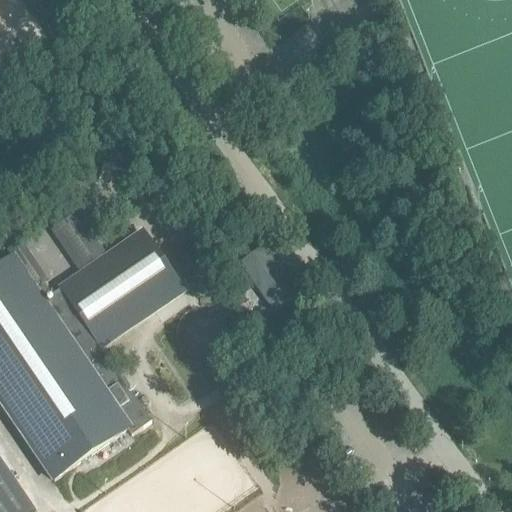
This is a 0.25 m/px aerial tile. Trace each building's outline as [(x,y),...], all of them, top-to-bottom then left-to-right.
[(56,235),(83,274),(103,260),(76,220),(56,235)] [(0,270),(0,407),(54,484),(126,434),(130,440),(150,426),(99,352),(182,294),(143,239),(50,304),(12,249),(4,255),(10,263),(0,270)] [(174,258),(201,297),(214,288),(187,249),(174,258)] [(293,299),(262,254),(242,268),(273,312),(293,299)] [(0,511),(34,511),(0,461),(0,511)]
